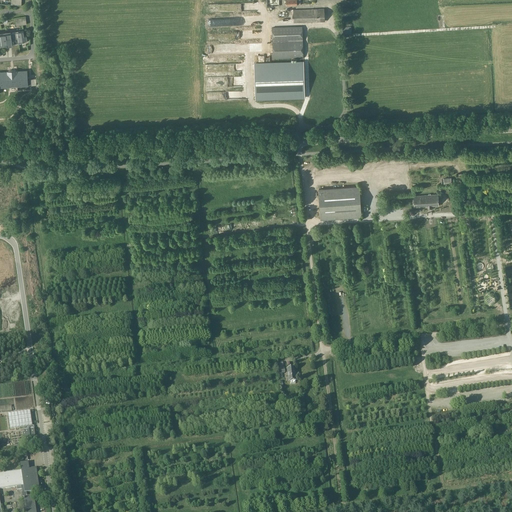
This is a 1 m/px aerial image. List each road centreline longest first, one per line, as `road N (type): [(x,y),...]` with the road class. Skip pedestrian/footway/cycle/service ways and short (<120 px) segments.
road 1 (unknown): [(62,381),(507,326)]
road 2 (unclassified): [(290,511),(341,503),(298,143)]
road 3 (secondary): [(0,148),(82,156),(298,143)]
road 4 (residential): [(0,236),(16,252),(53,511)]
road 5 (secondary): [(298,143),(511,130)]
road 6 (track): [(511,211),(307,223)]
